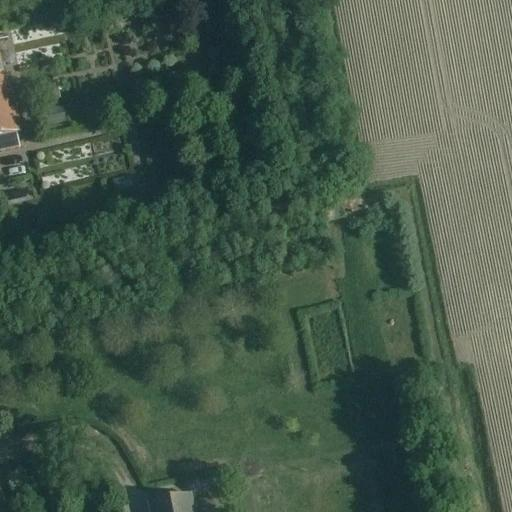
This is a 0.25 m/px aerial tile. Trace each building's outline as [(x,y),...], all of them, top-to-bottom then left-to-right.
[(0,58),(0,133),(20,129),(9,79),(4,80),(0,58)] [(56,88),(40,92),(42,106),(59,102),(56,88)] [(61,112),(45,115),(47,129),(64,125),(61,112)] [(156,189),(134,194),(142,229),(163,225),(156,189)] [(193,511),(191,498),(147,507),(148,511),(193,511)]
